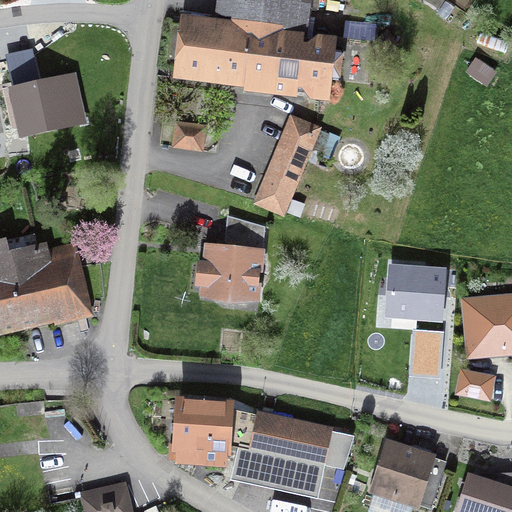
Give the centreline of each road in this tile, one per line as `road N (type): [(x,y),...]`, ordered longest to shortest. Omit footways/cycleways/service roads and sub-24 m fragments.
road 1 (residential): [(113,373),(220,372),(511,431)]
road 2 (residential): [(147,21),(113,373)]
road 3 (residential): [(113,373),(138,456),(229,511)]
road 4 (residential): [(147,21),(82,12),(0,18)]
